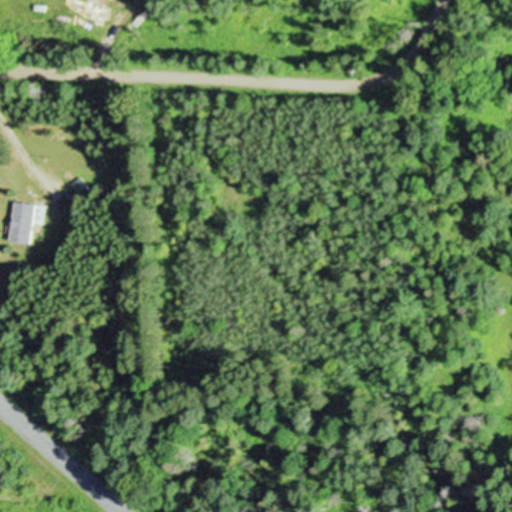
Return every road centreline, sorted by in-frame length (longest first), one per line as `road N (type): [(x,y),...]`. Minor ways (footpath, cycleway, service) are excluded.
road 1 (residential): [(0,67),(344,84),(386,76),(431,44),(453,0)]
road 2 (residential): [(127,511),(0,402)]
